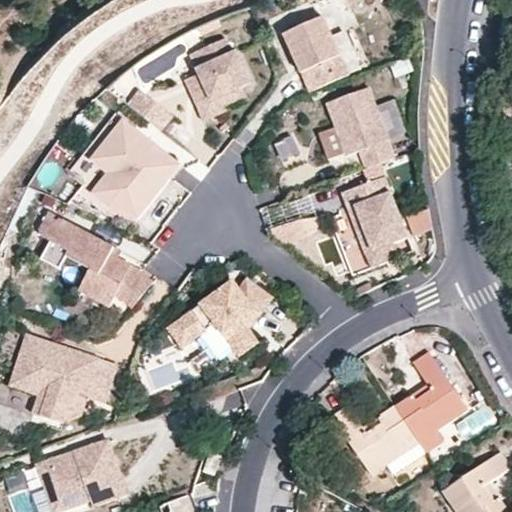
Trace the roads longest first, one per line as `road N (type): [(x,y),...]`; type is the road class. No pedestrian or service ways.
road 1 (residential): [(479,279),(454,195),(449,119),(458,0)]
road 2 (residential): [(361,328),(328,352),(270,422),(254,463),(249,511)]
road 3 (residential): [(361,328),(222,226)]
road 4 (residential): [(479,279),(361,328)]
